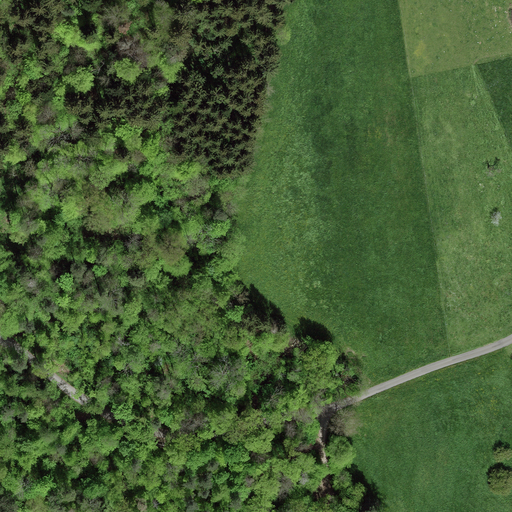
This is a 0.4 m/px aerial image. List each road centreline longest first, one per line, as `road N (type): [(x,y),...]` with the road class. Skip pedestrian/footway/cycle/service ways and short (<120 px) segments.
road 1 (unclassified): [(511,339),(336,406),(182,436),(103,408),(0,335)]
road 2 (track): [(321,433),(264,470),(231,511)]
